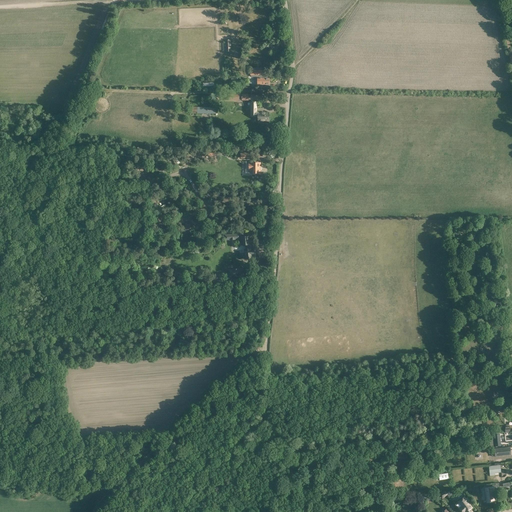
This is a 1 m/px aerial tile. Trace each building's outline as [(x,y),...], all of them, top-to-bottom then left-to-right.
[(265,78),(265,72),(263,72),(263,70),(255,70),(255,75),(252,75),(252,79),(257,79),(257,78),(259,78),(259,84),(266,84),(266,85),(268,85),(268,84),(269,84),(269,78),(265,78)] [(258,123),(261,123),(261,121),(269,121),(269,113),(258,112),(256,112),(256,102),(251,102),(251,116),(258,116),(258,121),(258,123)] [(255,161),(247,161),(247,164),(249,164),(249,172),(252,172),(252,174),(260,174),(260,163),(255,163),(255,161)] [(254,255),(253,238),(249,239),(249,236),(248,236),(242,237),(242,245),(246,245),(247,250),(245,250),(245,259),(252,259),(252,255),(254,255)] [(511,455),(510,447),(494,449),(495,457),(511,455)] [(380,461),(384,461),(383,452),(365,453),(366,458),(380,457),(380,461)] [(500,465),(489,466),(490,473),(501,472),(500,465)] [(494,487),(496,487),(495,485),(492,485),(492,486),(492,487),(485,488),(486,493),(487,502),(494,502),(494,497),(496,497),(494,487)] [(448,495),(445,490),(439,495),(442,499),(448,495)] [(459,508),(461,511),(463,511),(465,511),(471,511),(470,509),(472,508),(467,502),(469,501),(467,497),(465,499),(464,497),(458,501),(462,506),(459,508)]
